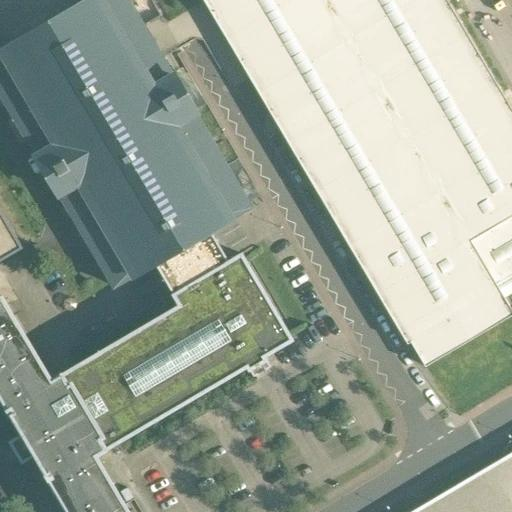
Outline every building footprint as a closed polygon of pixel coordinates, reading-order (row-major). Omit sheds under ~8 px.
[(88,0),(0,52),(0,95),(36,156),(35,157),(58,196),(59,195),(113,287),(114,287),(114,288),(133,277),(140,273),(140,272),(141,271),(144,270),(151,265),(153,264),(153,265),(155,264),(155,263),(208,232),(209,233),(209,232),(231,219),(250,208),(249,207),(250,207),(195,115),(196,115),(173,76),(172,76),(162,58),(143,26),(127,0),(88,0)] [(204,0),(423,376),(511,324),(511,295),(505,285),(511,280),(511,105),(450,0),(204,0)] [(160,16),(143,26),(162,58),(179,48),(160,16)] [(0,209),(0,262),(23,249),(0,209)] [(208,232),(155,263),(155,264),(153,265),(153,264),(151,265),(144,270),(154,286),(167,309),(168,308),(169,311),(179,306),(173,295),(228,263),(227,262),(222,254),(223,254),(215,239),(214,240),(209,232),(209,233),(208,232)] [(60,375),(50,381),(1,297),(0,298),(0,399),(21,435),(9,442),(22,463),(33,456),(66,511),(127,511),(95,456),(246,367),(253,378),(263,372),(270,368),(263,357),(292,340),(241,254),(227,262),(228,263),(173,295),(179,306),(169,311),(167,312),(75,367),(60,375)] [(511,511),(511,443),(406,511),(511,511)]
